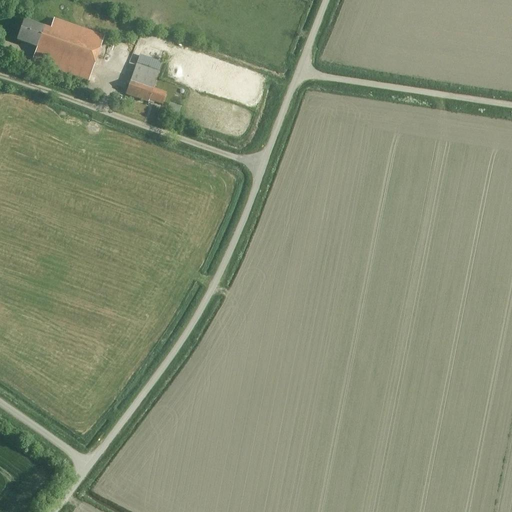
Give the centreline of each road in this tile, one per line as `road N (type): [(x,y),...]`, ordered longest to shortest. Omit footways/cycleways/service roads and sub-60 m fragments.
road 1 (unclassified): [(90,465),(204,306),(261,166)]
road 2 (residential): [(0,77),(261,166)]
road 3 (track): [(300,71),(511,103)]
road 4 (unclassified): [(261,166),(325,0)]
